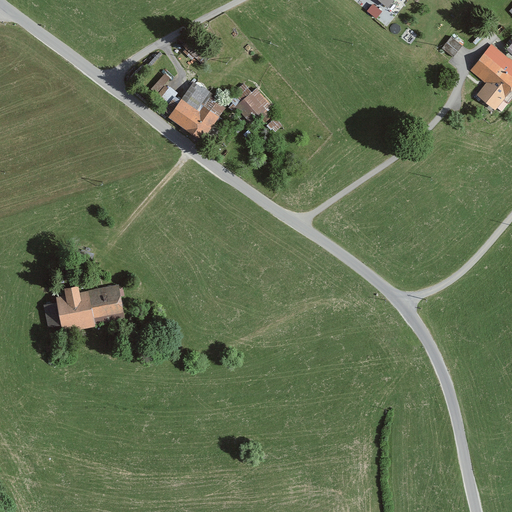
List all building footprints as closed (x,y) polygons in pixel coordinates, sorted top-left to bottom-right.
[(378,0),(389,8),(395,0),(378,0)] [(193,37),(184,48),(200,60),(208,50),(193,37)] [(443,48),(453,57),(462,47),(452,38),(443,48)] [(476,97),(495,113),(511,91),(511,63),(491,46),(470,73),(485,86),(476,97)] [(153,85),(174,100),(181,92),(167,81),(171,75),(164,70),(153,85)] [(252,120),(262,113),(267,119),(274,114),(268,107),(273,104),(259,85),(252,89),(246,81),(231,92),(252,120)] [(170,118),(203,142),(227,109),(193,85),(170,118)] [(65,297),(54,299),(55,304),(43,307),(48,330),(60,327),(61,334),(95,328),(93,322),(122,317),(116,286),(78,294),(77,286),(63,289),(65,297)]
